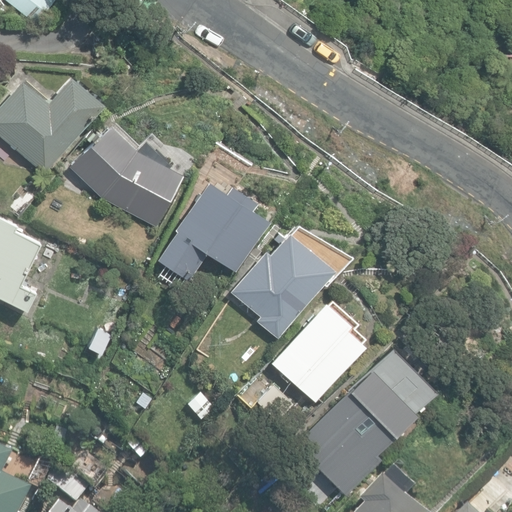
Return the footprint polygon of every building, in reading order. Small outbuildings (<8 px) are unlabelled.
[(5,0),(36,24),(54,0),(5,0)] [(29,170),(36,176),(42,169),(45,172),(104,102),(70,74),(51,96),(44,96),(21,78),(0,102),(0,134),(23,154),(13,166),(29,170)] [(101,196),(156,225),(184,173),(147,153),(150,147),(139,141),(135,147),(109,122),(69,163),(101,196)] [(226,189),(208,177),(157,257),(191,279),(209,252),(235,268),(267,218),(251,207),(256,199),(230,183),(226,189)] [(0,296),(27,310),(35,292),(20,284),(40,244),(13,231),(16,225),(0,216),(0,296)] [(255,318),(277,336),(334,267),(287,229),(268,251),(264,247),(229,289),(259,314),(255,318)] [(289,377),(315,400),(363,345),(345,329),(349,324),(324,301),(271,361),(283,371),(280,374),(287,380),(289,377)] [(87,346),(101,353),(111,334),(96,327),(87,346)] [(319,462),(342,486),(415,412),(369,367),(304,433),(327,455),(319,462)] [(259,369),(231,392),(245,409),(274,386),(259,369)] [(200,383),(180,401),(197,420),(217,403),(200,383)] [(143,390),(135,401),(145,408),(153,396),(143,390)] [(0,511),(17,511),(30,488),(0,472),(0,465),(6,453),(0,449),(0,511)] [(45,480),(76,502),(89,484),(59,462),(45,480)] [(418,511),(402,497),(413,486),(391,466),(356,504),(359,507),(354,511),(418,511)] [(96,511),(80,500),(71,511),(58,501),(49,511),(96,511)]
